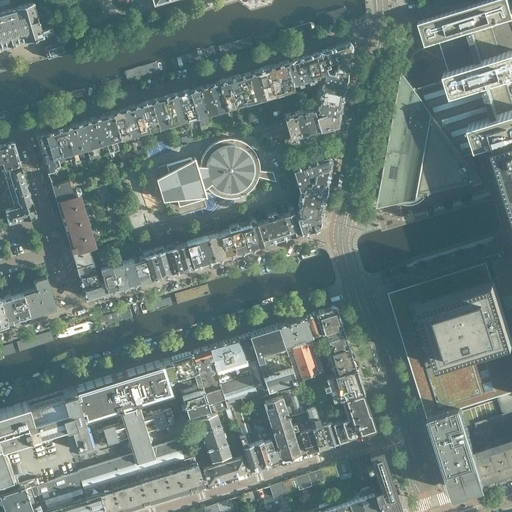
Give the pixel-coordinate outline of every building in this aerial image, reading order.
[(15,42),(25,39),(42,34),(32,1),(16,6),(15,3),(18,2),(17,0),(0,0),(0,46),(8,44),(15,42)] [(511,100),(507,84),(505,77),(511,74),(511,49),(500,54),(490,24),(511,16),(511,11),(508,0),(487,0),(418,22),(425,44),(439,40),(445,57),(444,57),(444,58),(443,58),(443,59),(443,60),(443,61),(444,61),(444,62),(445,62),(446,62),(449,70),(444,71),(446,78),(431,83),(431,82),(430,81),(429,81),(428,80),(427,81),(426,81),(425,81),(425,82),(424,83),(424,84),(424,85),(414,88),(403,73),(380,202),(397,198),(399,200),(401,201),(403,201),(404,202),(406,202),(409,202),(411,202),(414,202),(416,201),(418,200),(420,199),(421,198),(422,197),(423,196),(424,195),(426,193),(427,191),(481,179),(463,154),(494,145),(502,172),(503,172),(503,173),(506,181),(511,201),(511,289),(497,294),(487,259),(389,290),(400,324),(397,325),(406,353),(409,352),(428,414),(461,404),(511,388),(511,100)] [(349,19),(346,7),(315,16),(319,28),(349,19)] [(280,35),(280,36),(281,36),(283,37),(284,37),(286,37),(289,37),(317,29),(315,22),(287,30),(284,31),(282,32),(281,32),(280,34),(280,35)] [(277,40),(275,32),(254,38),(256,46),(277,40)] [(219,45),(222,56),(254,47),(251,36),(219,45)] [(67,52),(63,40),(46,46),(44,46),(45,50),(45,51),(47,58),(67,52)] [(346,70),(349,53),(351,45),(350,45),(347,41),(346,42),(346,41),(345,41),(345,42),(339,43),(338,43),(338,44),(339,44),(336,58),(334,68),(346,70)] [(336,58),(339,44),(338,44),(323,48),(327,61),(336,58)] [(173,56),(177,69),(216,58),(213,45),(173,56)] [(328,64),(327,61),(323,48),(313,51),(320,75),(326,70),(325,65),(328,64)] [(320,75),(313,51),(304,54),(312,81),(315,80),(315,77),(320,75)] [(312,81),(304,54),(294,57),(302,84),(312,81)] [(302,84),(294,57),(284,60),(291,84),(297,82),(298,85),(302,84)] [(291,84),(284,60),(275,63),(283,90),(292,88),(291,84)] [(157,72),(154,62),(120,72),(123,82),(157,72)] [(283,90),(275,63),(265,66),(273,93),(283,90)] [(273,93),(265,66),(256,68),(264,96),(273,93)] [(346,70),(334,68),(333,67),(332,71),(326,70),(320,75),(320,77),(344,81),(346,70)] [(264,96),(256,68),(246,71),(254,99),(264,96)] [(254,99),(246,71),(237,74),(245,102),(254,99)] [(245,102),(237,74),(227,77),(235,104),(245,102)] [(235,104),(227,77),(217,80),(225,107),(235,104)] [(342,92),(344,81),(320,77),(318,88),(342,92)] [(120,87),(118,78),(96,85),(98,93),(120,87)] [(225,107),(217,80),(208,83),(216,110),(225,107)] [(216,110),(208,83),(198,85),(206,113),(216,110)] [(206,113),(198,85),(189,88),(197,116),(206,113)] [(197,116),(189,88),(179,91),(187,119),(197,116)] [(340,102),(342,92),(318,88),(316,98),(340,102)] [(86,96),(84,89),(66,95),(68,102),(86,96)] [(187,119),(179,91),(169,94),(177,121),(187,119)] [(177,121),(169,94),(160,97),(168,124),(177,121)] [(34,109),(35,110),(60,103),(61,102),(62,102),(63,101),(63,100),(64,99),(65,98),(65,97),(64,96),(62,96),(61,95),(60,95),(59,95),(58,95),(33,102),(33,103),(32,104),(32,105),(32,106),(32,107),(33,108),(34,109)] [(168,124),(160,97),(150,100),(158,127),(168,124)] [(338,113),(340,102),(316,98),(314,109),(326,111),(338,113)] [(300,135),(293,112),(289,113),(288,109),(292,108),(289,99),(282,101),(279,102),(290,137),(289,137),(290,138),(300,135)] [(158,127),(150,100),(140,102),(148,130),(158,127)] [(148,130),(140,102),(131,105),(139,133),(148,130)] [(0,111),(0,121),(30,113),(28,103),(0,111)] [(139,133),(131,105),(121,108),(129,135),(139,133)] [(319,129),(314,114),(312,106),(302,109),(309,132),(319,129)] [(129,135),(121,108),(112,111),(120,138),(129,135)] [(309,132),(302,109),(293,112),(300,135),(309,132)] [(120,138),(112,111),(102,114),(112,148),(117,146),(115,140),(120,138)] [(337,124),(339,113),(338,113),(326,111),(314,114),(319,129),(327,127),(336,125),(336,124),(337,124)] [(112,148),(102,114),(92,116),(100,141),(105,140),(107,149),(112,148)] [(100,141),(92,116),(83,119),(93,153),(97,152),(95,143),(100,141)] [(209,123),(208,118),(198,121),(200,126),(209,123)] [(93,153),(83,119),(73,122),(81,147),(85,146),(88,155),(93,153)] [(81,147),(73,122),(64,125),(74,159),(78,157),(76,148),(81,147)] [(74,159),(64,125),(54,128),(62,153),(66,151),(69,160),(74,159)] [(62,153),(54,128),(44,131),(55,164),(59,163),(57,154),(62,153)] [(55,164),(44,131),(36,133),(38,142),(47,170),(56,168),(55,164)] [(257,177),(258,175),(275,180),(272,170),(259,169),(259,168),(259,166),(259,165),(259,164),(258,162),(258,161),(258,159),(257,157),(256,155),(255,153),(254,151),(253,149),(252,148),(250,146),(247,144),(246,143),(243,141),(242,140),(240,140),(237,139),(234,138),(232,138),(229,138),(227,138),(225,138),(223,138),(220,139),(217,140),(215,141),(214,142),(212,143),(210,144),(208,146),(207,148),(206,149),(205,151),(204,152),(203,153),(202,155),(201,157),(201,159),(200,161),(200,162),(200,163),(200,165),(200,167),(200,168),(200,170),(195,171),(190,156),(158,166),(173,216),(206,206),(199,183),(203,181),(204,183),(205,184),(206,186),(208,188),(210,189),(211,191),(213,192),(215,193),(217,194),(219,195),(220,196),(223,196),(225,197),(228,197),(230,197),(232,197),(234,197),(237,196),(239,195),(241,194),(244,193),(246,192),(247,191),(249,190),(250,188),(252,186),(253,185),(254,183),(255,182),(257,179),(257,177)] [(17,153),(15,146),(13,140),(1,143),(5,156),(17,153)] [(17,153),(5,156),(3,157),(3,160),(2,160),(4,168),(20,163),(17,153)] [(329,167),(330,159),(326,155),(326,156),(326,155),(318,157),(318,158),(303,163),(306,174),(313,172),(329,167)] [(30,198),(23,175),(22,171),(22,170),(20,163),(4,168),(3,169),(13,204),(30,198)] [(307,177),(306,174),(303,163),(292,166),(291,166),(292,168),(295,180),(298,189),(303,184),(302,179),(307,177)] [(326,182),(329,167),(313,172),(311,180),(326,182)] [(295,180),(292,168),(285,170),(289,182),(295,180)] [(88,222),(87,217),(79,192),(78,192),(77,192),(76,191),(76,190),(72,191),(68,178),(51,184),(70,245),(71,250),(76,265),(93,260),(89,247),(95,245),(88,222)] [(324,194),(326,182),(311,180),(310,179),(309,185),(303,184),(298,189),(300,190),(324,194)] [(322,205),(324,194),(300,190),(298,200),(322,205)] [(35,211),(32,201),(31,198),(30,198),(13,204),(14,207),(5,209),(8,222),(23,218),(24,218),(34,215),(36,214),(35,211)] [(320,216),(322,205),(298,200),(296,211),(305,213),(320,216)] [(300,232),(295,216),(292,205),(287,206),(289,211),(283,213),(289,235),(300,232)] [(289,235),(283,213),(277,215),(275,210),(270,211),(279,238),(289,235)] [(279,238),(270,211),(266,213),(267,218),(261,219),(268,241),(279,238)] [(318,225),(320,217),(320,216),(305,213),(295,216),(300,232),(309,229),(317,227),(317,226),(318,226),(318,225)] [(268,241),(261,219),(255,221),(254,216),(249,218),(250,223),(257,245),(268,242),(268,241)] [(257,245),(250,223),(239,226),(246,248),(257,245)] [(246,248),(239,226),(229,229),(235,252),(246,248)] [(235,252),(229,229),(218,232),(225,255),(235,252)] [(225,255),(218,232),(207,236),(214,258),(225,255)] [(214,258),(207,236),(196,239),(203,261),(214,258)] [(203,261),(196,239),(186,242),(192,264),(203,261)] [(192,264),(186,242),(175,245),(182,268),(192,264)] [(182,268),(175,245),(164,249),(171,271),(182,268)] [(143,255),(141,251),(140,246),(130,249),(132,258),(139,281),(150,277),(143,255)] [(171,271),(164,249),(154,252),(160,274),(171,271)] [(160,274),(154,252),(143,255),(150,277),(160,274)] [(313,261),(310,253),(269,266),(271,275),(313,261)] [(139,281),(132,258),(122,262),(128,284),(139,281)] [(96,271),(93,260),(76,265),(79,276),(96,271)] [(128,284),(122,262),(111,265),(118,287),(128,284)] [(118,287),(111,265),(100,268),(104,280),(107,290),(118,287)] [(99,281),(96,271),(79,276),(82,286),(99,281)] [(241,274),(238,274),(211,282),(214,290),(240,282),(243,281),(245,280),(246,279),(246,278),(247,277),(247,276),(246,276),(246,275),(245,275),(244,274),(243,274),(241,274)] [(55,306),(45,275),(34,278),(37,286),(30,288),(22,290),(23,292),(29,314),(55,306)] [(107,290),(104,280),(99,281),(82,286),(85,297),(107,290)] [(29,314),(23,292),(22,290),(20,282),(16,284),(18,293),(11,295),(18,317),(29,314)] [(187,290),(189,298),(209,292),(207,284),(187,290)] [(18,317),(11,295),(0,299),(7,320),(18,317)] [(145,304),(147,312),(174,304),(171,297),(145,304)] [(341,320),(340,317),(339,316),(337,310),(337,308),(337,306),(332,304),(331,305),(330,306),(314,311),(320,330),(321,331),(323,330),(341,325),(340,321),(341,320)] [(99,316),(102,326),(133,316),(131,307),(99,316)] [(320,330),(314,311),(304,315),(313,343),(317,341),(314,332),(320,330)] [(363,390),(357,373),(355,366),(334,373),(324,376),(313,343),(308,355),(295,317),(277,323),(297,385),(312,380),(312,381),(314,386),(318,385),(319,384),(322,394),(329,391),(332,400),(337,398),(363,390)] [(56,333),(56,334),(56,335),(57,336),(58,338),(59,338),(60,339),(62,339),(88,331),(89,331),(90,330),(92,329),(93,328),(93,327),(94,326),(95,324),(94,323),(93,322),(92,322),(91,322),(89,321),(88,321),(87,321),(85,321),(59,329),(58,330),(57,331),(56,331),(56,333)] [(297,385),(277,323),(248,332),(255,354),(259,353),(266,372),(261,373),(268,394),(273,393),(270,385),(280,382),(283,390),(297,385)] [(346,339),(345,337),(343,331),(344,329),(343,327),(342,326),(341,325),(323,330),(327,341),(329,340),(332,350),(348,345),(347,344),(348,342),(347,340),(346,339)] [(16,340),(19,351),(55,340),(52,330),(16,340)] [(268,394),(261,373),(255,354),(248,332),(236,336),(256,398),(268,394)] [(207,401),(191,350),(169,356),(169,357),(162,359),(183,422),(187,420),(188,421),(197,418),(206,415),(215,412),(229,407),(240,403),(256,398),(236,336),(227,339),(227,338),(217,341),(208,344),(214,362),(211,363),(222,396),(207,401)] [(0,346),(0,357),(17,352),(14,343),(0,346)] [(222,396),(211,363),(214,362),(208,344),(191,350),(207,401),(222,396)] [(352,359),(352,358),(350,351),(351,350),(350,347),(348,346),(348,345),(332,350),(327,352),(334,373),(355,366),(354,364),(355,363),(354,360),(352,359)] [(55,472),(54,470),(72,465),(73,466),(97,459),(84,419),(119,408),(123,422),(103,428),(104,432),(97,434),(99,441),(107,439),(108,443),(169,424),(168,420),(173,418),(171,411),(166,413),(165,409),(142,416),(138,404),(136,405),(136,403),(171,392),(161,359),(67,388),(67,387),(61,388),(62,390),(0,408),(0,489),(35,478),(55,472)] [(321,394),(318,385),(314,386),(312,381),(298,386),(303,400),(321,394)] [(297,428),(294,421),(291,413),(305,409),(297,385),(283,390),(273,393),(268,394),(256,398),(240,403),(242,409),(251,406),(256,419),(262,417),(269,439),(272,447),(265,449),(270,462),(281,458),(300,453),(300,452),(305,451),(304,445),(301,446),(300,443),(297,444),(293,432),(292,429),(297,428)] [(511,388),(461,404),(475,448),(511,435),(511,388)] [(375,426),(367,402),(363,390),(337,398),(343,417),(331,421),(337,441),(350,437),(349,435),(359,431),(360,432),(361,433),(362,433),(363,433),(373,430),(374,429),(374,428),(375,427),(375,426)] [(337,441),(331,421),(325,402),(323,396),(315,399),(317,405),(314,406),(327,444),(337,441)] [(260,465),(250,435),(242,409),(240,403),(229,407),(229,408),(235,424),(249,468),(260,465)] [(461,404),(428,414),(427,415),(451,491),(485,480),(475,448),(461,404)] [(314,406),(313,406),(305,409),(308,420),(312,419),(314,426),(311,428),(317,447),(327,444),(314,406)] [(235,424),(229,408),(225,409),(230,425),(235,424)] [(221,430),(215,412),(206,415),(213,435),(224,432),(223,429),(221,430)] [(213,435),(206,415),(197,418),(203,436),(201,437),(202,439),(213,435)] [(317,447),(311,428),(310,426),(293,432),(297,444),(300,443),(301,446),(304,445),(305,451),(306,451),(317,447)] [(229,454),(222,434),(224,434),(224,432),(213,435),(220,457),(229,454)] [(270,462),(265,449),(272,447),(269,439),(262,441),(261,438),(257,440),(255,433),(250,435),(260,465),(270,462)] [(220,457),(213,435),(202,439),(202,441),(204,440),(211,460),(220,457)] [(485,480),(511,470),(511,435),(475,448),(485,480)] [(109,511),(203,483),(189,437),(188,436),(75,472),(76,473),(37,485),(44,504),(45,503),(48,511),(109,511)] [(391,511),(401,509),(389,471),(381,448),(367,452),(371,463),(369,464),(366,466),(366,467),(366,468),(366,469),(367,470),(368,470),(369,470),(370,470),(370,469),(371,469),(372,467),(377,483),(371,485),(373,491),(379,511),(391,511)] [(246,470),(241,455),(222,461),(226,476),(246,470)] [(351,472),(347,459),(334,463),(334,464),(338,475),(338,477),(351,472)] [(226,476),(222,461),(202,467),(207,482),(226,476)] [(338,475),(334,464),(320,468),(324,479),(338,475)] [(324,479),(320,468),(307,472),(311,484),(324,479)] [(311,484),(307,472),(295,477),(299,490),(312,485),(311,484)] [(298,488),(295,477),(281,481),(285,492),(298,488)] [(44,504),(37,485),(35,478),(0,489),(0,501),(3,511),(17,511),(28,509),(32,507),(36,506),(44,504)] [(285,492),(281,481),(269,485),(273,497),(285,493),(285,492)] [(256,489),(247,492),(250,501),(259,498),(256,489)] [(379,511),(373,491),(359,495),(364,511),(379,511)] [(364,511),(359,495),(346,500),(350,511),(364,511)] [(227,511),(234,510),(230,498),(216,502),(219,511),(227,511)] [(350,511),(346,500),(333,504),(335,511),(350,511)] [(219,511),(216,502),(203,507),(204,511),(219,511)] [(48,511),(45,503),(44,504),(36,506),(37,511),(48,511)]
